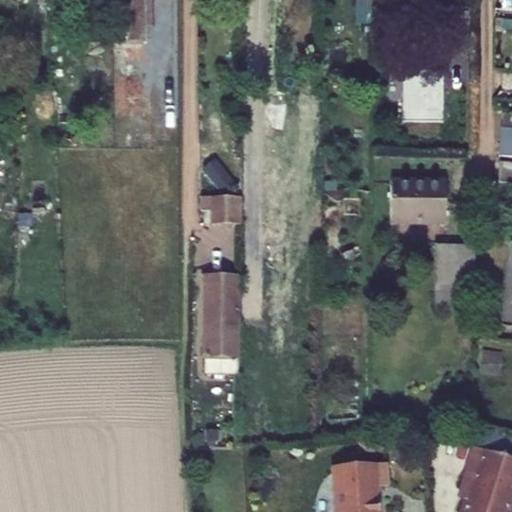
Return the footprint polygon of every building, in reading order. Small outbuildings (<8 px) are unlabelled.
[(112,0),(115,44),(147,44),(144,0),(112,0)] [(511,20),(495,19),(495,34),(511,35),(511,20)] [(63,66),(83,63),(80,47),(61,50),(63,66)] [(443,72),(403,72),(402,122),(442,122),(443,72)] [(96,140),(122,139),(122,91),(89,90),(96,140)] [(502,127),(511,127),(511,114),(503,114),(502,127)] [(511,156),(511,127),(502,127),(500,156),(511,156)] [(511,185),(511,165),(499,164),(498,185),(511,185)] [(445,225),(444,181),(391,180),(391,225),(445,225)] [(213,198),(202,198),(202,213),(213,213),(213,198)] [(213,198),(213,213),(213,225),(241,226),(241,198),(213,198)] [(436,245),(435,287),(454,287),(454,246),(436,245)] [(457,310),(457,293),(475,294),(474,247),(454,246),(454,287),(435,287),(435,309),(457,310)] [(238,374),(238,361),(239,361),(240,293),(240,276),(205,276),(204,374),(238,374)] [(489,355),(489,376),(504,376),(504,355),(489,355)] [(475,448),(467,471),(472,473),(479,449),(475,448)] [(511,511),(511,460),(479,449),(472,473),(467,471),(462,488),(469,491),(466,501),(462,511),(511,511)] [(389,486),(387,464),(332,468),(335,511),(380,511),(379,487),(389,486)] [(459,498),(466,501),(469,491),(462,488),(459,498)]
